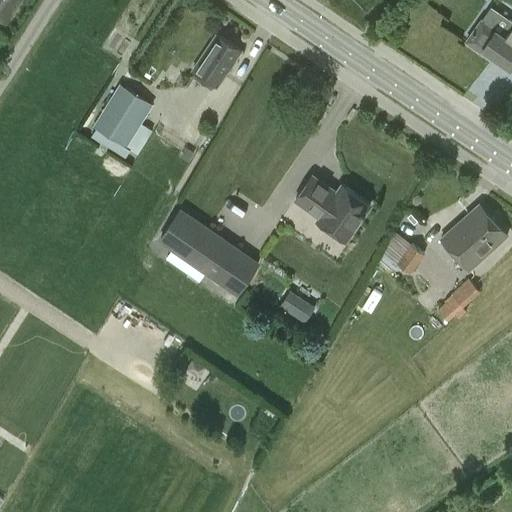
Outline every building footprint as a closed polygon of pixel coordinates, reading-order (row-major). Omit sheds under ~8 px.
[(0,0),(0,18),(7,23),(20,0),(0,0)] [(511,28),(507,35),(496,28),(482,18),(466,40),(480,50),(509,70),(511,65),(511,28)] [(241,49),(217,34),(194,69),(218,85),(241,49)] [(121,83),(95,126),(127,147),(154,104),(121,83)] [(318,220),(346,240),(371,203),(343,184),(337,192),(312,175),(296,199),(321,216),(318,220)] [(508,234),(480,203),(442,238),(470,268),(508,234)] [(160,238),(217,279),(237,294),(258,265),(238,250),(182,209),(160,238)] [(426,254),(412,243),(398,263),(413,272),(426,254)] [(468,311),(465,307),(482,292),(469,279),(445,300),(446,301),(439,309),(450,320),(456,315),(460,318),(468,311)] [(288,287),(278,304),(305,319),(315,302),(288,287)]
